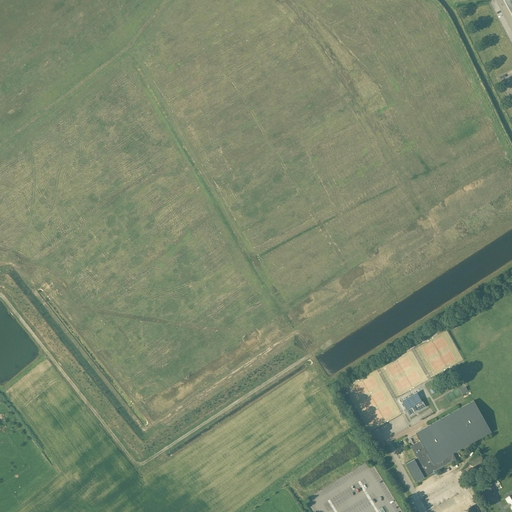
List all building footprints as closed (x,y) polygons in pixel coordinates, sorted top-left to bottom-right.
[(83,13),(0,66),(0,129),(11,147),(238,0),(81,0),(76,3),(83,13)] [(382,0),(315,0),(20,193),(146,385),(488,161),(382,0)] [(423,401),(421,401),(418,396),(404,403),(408,409),(406,410),(409,416),(426,406),(423,401)] [(435,477),(439,475),(438,473),(436,471),(456,459),(453,453),(491,432),(474,400),(416,433),(420,441),(410,446),(417,458),(405,464),(415,482),(433,473),(434,476),(435,477)] [(473,472),(486,464),(481,455),(468,463),(473,472)] [(496,491),(492,485),(487,488),(491,495),(496,491)]
